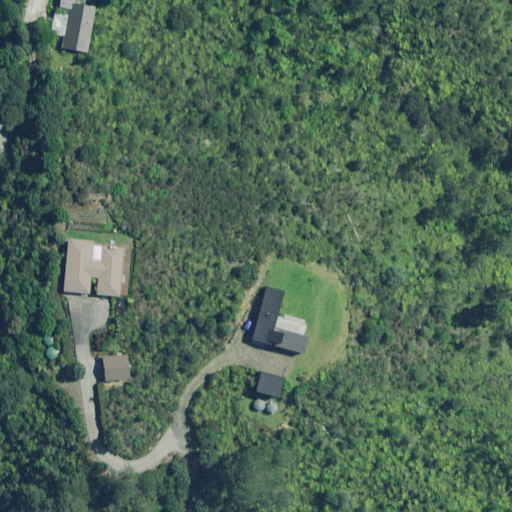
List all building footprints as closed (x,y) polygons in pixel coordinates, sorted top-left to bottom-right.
[(84,0),(60,0),(59,8),(68,9),(61,49),(86,53),(94,8),(83,6),(84,0)] [(93,244),(68,243),(64,293),(89,295),(90,278),(98,279),(97,296),(119,298),(122,251),(100,249),(99,261),(91,261),(93,244)] [(287,293),(262,286),(256,309),(255,308),(246,341),(302,355),(307,337),(273,328),(277,312),(282,313),(287,293)] [(59,359),(55,331),(43,333),(48,361),(59,359)] [(127,356),(103,357),(104,381),(128,380),(127,356)] [(315,365),(312,357),(294,365),(297,373),(315,365)] [(280,406),(255,397),(252,408),(276,416),(280,406)]
